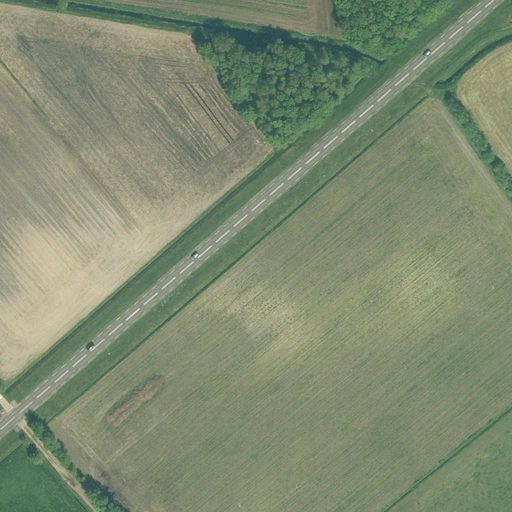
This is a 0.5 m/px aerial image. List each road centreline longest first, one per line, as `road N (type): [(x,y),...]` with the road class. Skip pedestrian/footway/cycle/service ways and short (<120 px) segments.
road 1 (primary): [(15,416),(488,0)]
road 2 (track): [(0,2),(293,47),(368,68)]
